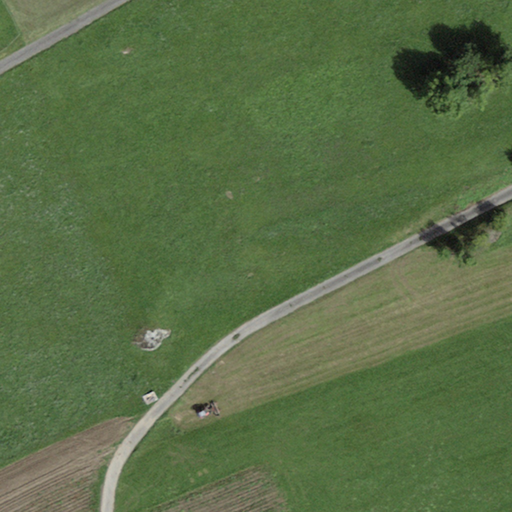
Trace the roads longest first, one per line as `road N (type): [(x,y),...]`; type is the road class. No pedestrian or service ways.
road 1 (track): [(511,192),(265,321),(231,347),(122,459),(111,511)]
road 2 (track): [(122,0),(0,73)]
